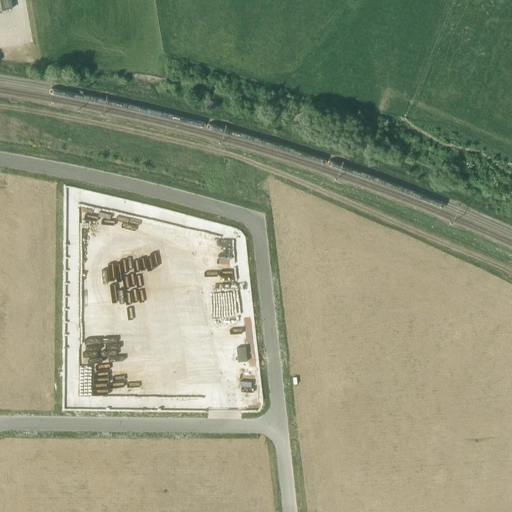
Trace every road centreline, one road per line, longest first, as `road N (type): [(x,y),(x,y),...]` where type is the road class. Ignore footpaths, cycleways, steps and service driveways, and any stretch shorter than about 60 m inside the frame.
road 1 (track): [(0,106),(224,153),(511,277)]
road 2 (unclassified): [(282,428),(254,227),(122,182),(0,157)]
road 3 (unclassified): [(0,425),(282,428)]
